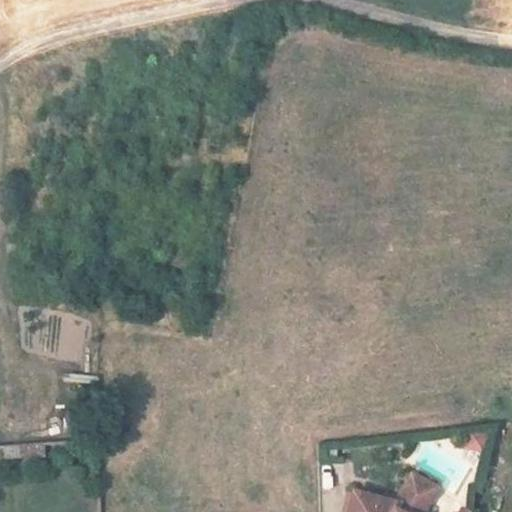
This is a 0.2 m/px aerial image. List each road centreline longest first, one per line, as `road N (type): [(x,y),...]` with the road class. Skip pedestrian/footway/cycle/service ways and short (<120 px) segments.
road 1 (track): [(0,62),(60,34),(231,0)]
road 2 (track): [(318,0),(511,41)]
